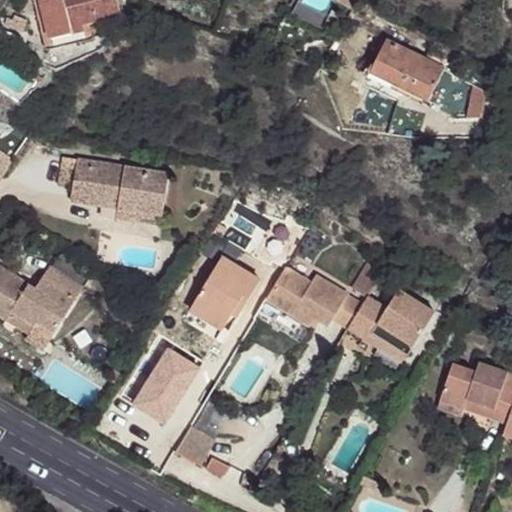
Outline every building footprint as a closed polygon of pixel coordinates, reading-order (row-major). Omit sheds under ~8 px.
[(38,0),(48,41),(73,35),(71,27),(83,24),(121,14),(117,0),(38,0)] [(336,0),(337,1),(352,9),(357,0),(336,0)] [(23,32),(27,20),(15,16),(13,20),(8,18),(5,26),(23,32)] [(85,31),(83,24),(71,27),(73,35),(85,31)] [(386,41),(371,72),(429,101),(445,70),(386,41)] [(326,90),(333,78),(318,69),(312,81),(326,90)] [(73,188),(78,160),(62,157),(58,186),(73,188)] [(73,188),(71,201),(101,206),(118,209),(116,219),(135,222),(137,212),(163,216),(170,174),(78,160),(73,188)] [(232,200),(236,191),(225,186),(221,195),(232,200)] [(208,209),(205,202),(200,205),(203,211),(208,209)] [(116,219),(118,209),(101,206),(99,216),(116,219)] [(161,226),(163,216),(137,212),(135,222),(161,226)] [(90,275),(58,255),(50,267),(82,288),(90,275)] [(191,310),(223,330),(236,309),(241,312),(260,281),(222,258),(191,310)] [(367,298),(368,296),(383,273),(368,264),(352,289),(367,298)] [(0,316),(8,321),(13,312),(36,327),(38,323),(55,333),(83,288),(49,267),(35,289),(0,267),(0,316)] [(267,301),(293,317),(298,309),(315,319),(329,328),(333,321),(347,329),(363,304),(316,276),(312,283),(287,268),(267,301)] [(241,312),(255,320),(273,290),(260,281),(241,312)] [(363,304),(347,329),(378,348),(383,341),(408,356),(435,312),(399,290),(387,308),(368,296),(367,298),(363,304)] [(223,330),(229,333),(241,312),(236,309),(223,330)] [(315,319),(298,309),(293,317),(310,328),(315,319)] [(44,351),(55,333),(38,323),(36,327),(13,312),(8,321),(29,334),(25,340),(44,351)] [(383,341),(378,348),(403,364),(408,356),(383,341)] [(200,370),(168,349),(133,404),(165,424),(200,370)] [(453,364),(440,400),(465,409),(468,400),(495,409),(491,419),(507,424),(511,409),(511,374),(479,363),(476,372),(453,364)] [(114,370),(109,378),(117,383),(122,375),(114,370)] [(462,416),(465,409),(440,400),(437,408),(462,416)] [(491,419),(495,409),(468,400),(465,409),(491,419)] [(511,409),(507,424),(503,436),(511,438),(511,409)] [(191,428),(177,451),(202,464),(214,440),(191,428)] [(367,480),(365,487),(380,492),(383,485),(367,480)]
